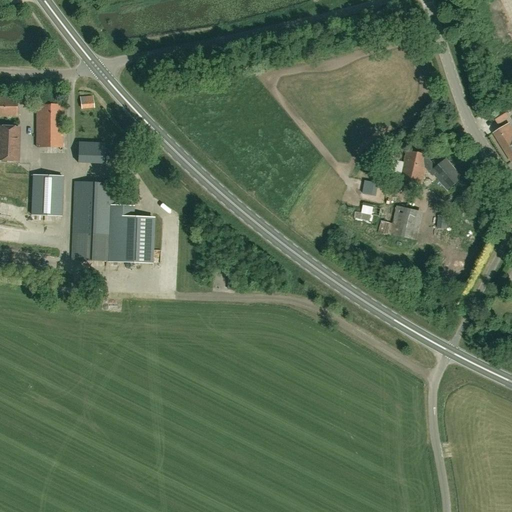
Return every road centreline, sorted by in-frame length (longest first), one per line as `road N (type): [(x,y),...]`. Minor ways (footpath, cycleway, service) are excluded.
road 1 (primary): [(449,351),(275,238),(176,153),(97,68)]
road 2 (unclassified): [(97,68),(377,0)]
road 3 (unclassified): [(511,181),(467,117),(427,0)]
road 4 (unclassified): [(447,511),(432,405),(449,351)]
road 5 (unclassified): [(511,228),(449,351)]
